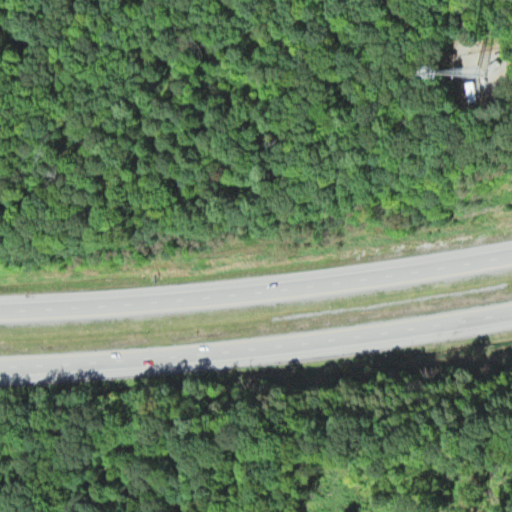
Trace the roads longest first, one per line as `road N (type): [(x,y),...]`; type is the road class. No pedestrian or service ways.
road 1 (motorway): [(511,262),(215,304),(0,318)]
road 2 (motorway): [(43,371),(275,352),(511,319)]
